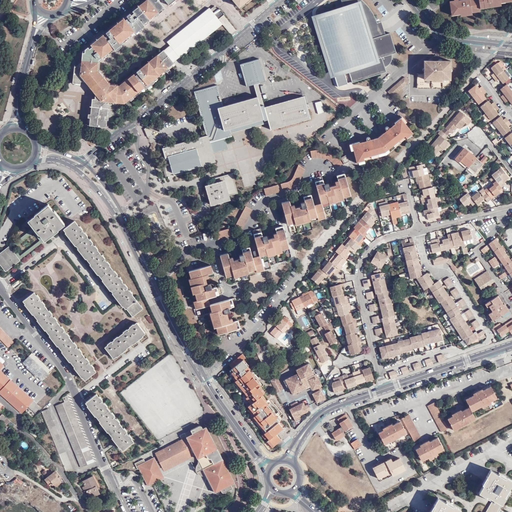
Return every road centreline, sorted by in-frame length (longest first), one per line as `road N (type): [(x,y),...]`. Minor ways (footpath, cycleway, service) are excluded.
road 1 (residential): [(283,0),(82,161)]
road 2 (residential): [(419,228),(427,265),(449,270),(490,332),(487,341),(454,353),(379,371)]
road 3 (residential): [(0,287),(68,378),(111,483)]
road 4 (residential): [(154,286),(183,251),(238,237),(266,196),(292,191),(310,166),(321,164)]
road 5 (residential): [(419,228),(388,235),(358,264),(375,354)]
road 6 (unclassified): [(52,159),(73,166),(103,197),(151,279)]
road 7 (residential): [(511,441),(380,511)]
road 8 (residential): [(441,36),(330,130)]
road 9 (residential): [(368,418),(502,372)]
road 10 (residential): [(298,273),(201,373)]
road 11 (unclassified): [(151,279),(107,187),(82,161)]
road 12 (residential): [(0,399),(77,499)]
road 13 (residential): [(289,462),(302,433),(326,410),(383,389)]
